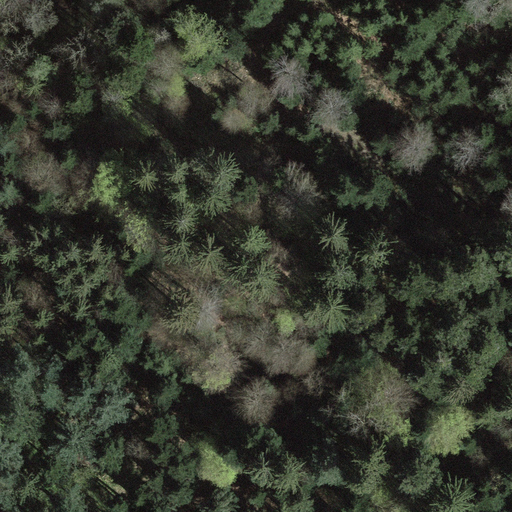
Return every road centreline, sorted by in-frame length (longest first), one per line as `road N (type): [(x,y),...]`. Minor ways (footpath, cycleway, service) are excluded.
road 1 (track): [(0,409),(210,511)]
road 2 (track): [(511,336),(414,511)]
